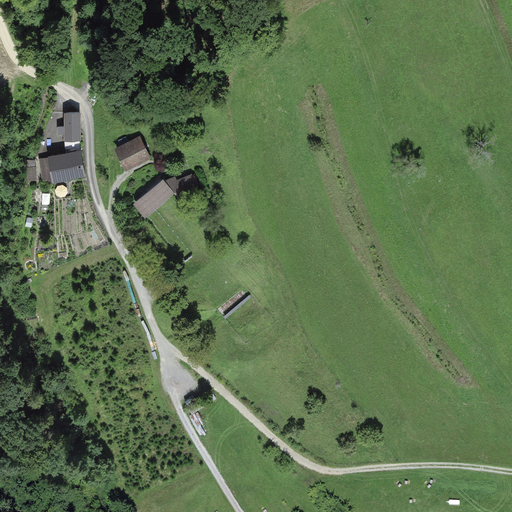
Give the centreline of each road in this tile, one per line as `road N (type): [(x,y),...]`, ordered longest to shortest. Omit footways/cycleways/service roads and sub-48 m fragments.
road 1 (track): [(511,470),(324,471),(279,443),(161,340),(184,416),(241,511)]
road 2 (track): [(342,0),(373,61),(398,174),(433,263),(511,388)]
road 3 (residential): [(161,340),(93,183),(87,112),(73,94),(33,74),(0,19)]
